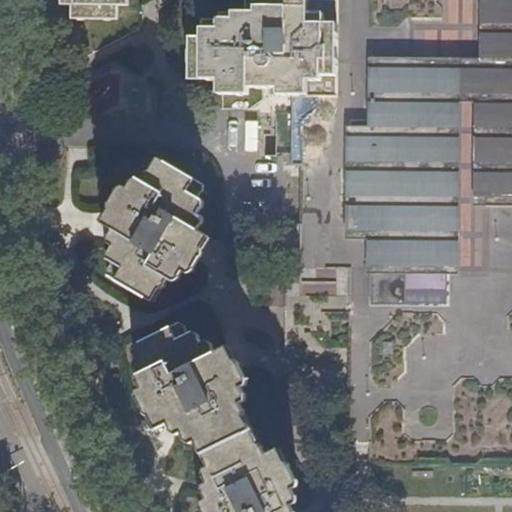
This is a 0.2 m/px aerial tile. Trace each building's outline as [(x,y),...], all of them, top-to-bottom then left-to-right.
[(61,0),(61,5),(72,5),(72,20),(118,20),(118,6),(130,6),(130,0),(61,0)] [(276,80),(277,96),(292,96),(306,96),(306,81),(321,81),(322,76),(336,77),(337,25),(323,24),(322,14),(307,13),(307,0),(247,0),(247,13),(219,13),(219,19),(200,19),(199,36),(186,36),(186,78),(218,79),(218,96),(247,96),(248,79),(276,80)] [(347,96),(336,96),(306,96),(292,96),(292,155),(302,155),(303,168),(301,269),(311,269),(350,271),(350,448),(360,449),(368,449),(367,470),(511,471),(511,0),(339,0),(340,0),(350,0),(347,96)] [(292,168),(303,168),(302,155),(292,155),(292,168)] [(201,232),(200,184),(156,158),(145,176),(116,190),(96,224),(106,229),(108,279),(154,305),(165,285),(189,274),(210,238),(201,232)] [(199,454),(251,429),(242,412),(245,380),(227,346),(214,352),(175,324),(127,349),(135,364),(133,400),(150,431),(161,425),(197,451),(199,454)] [(251,429),(199,454),(201,458),(197,511),(291,511),(293,481),(277,447),(264,454),(251,429)]
